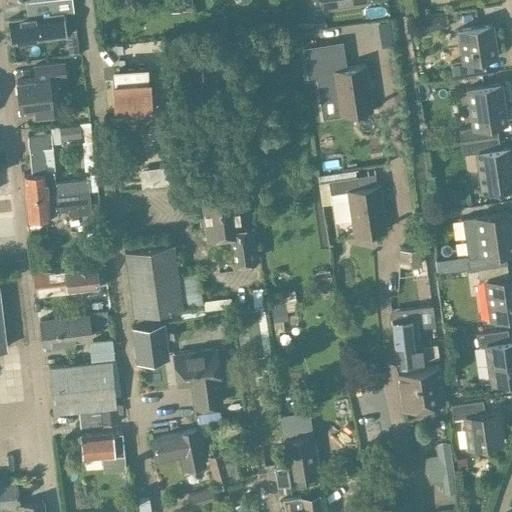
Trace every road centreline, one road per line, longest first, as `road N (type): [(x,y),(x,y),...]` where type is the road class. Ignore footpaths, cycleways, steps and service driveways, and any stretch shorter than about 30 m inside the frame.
road 1 (residential): [(499,511),(511,474),(508,0)]
road 2 (residential): [(54,511),(0,53)]
